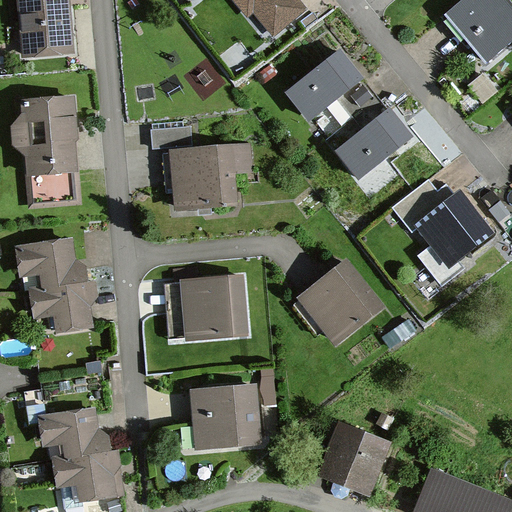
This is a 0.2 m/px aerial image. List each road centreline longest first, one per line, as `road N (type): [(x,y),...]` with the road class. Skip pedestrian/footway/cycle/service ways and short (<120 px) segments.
road 1 (residential): [(136,431),(102,0)]
road 2 (residential): [(511,196),(347,0)]
road 3 (residential): [(348,511),(258,493),(190,511)]
